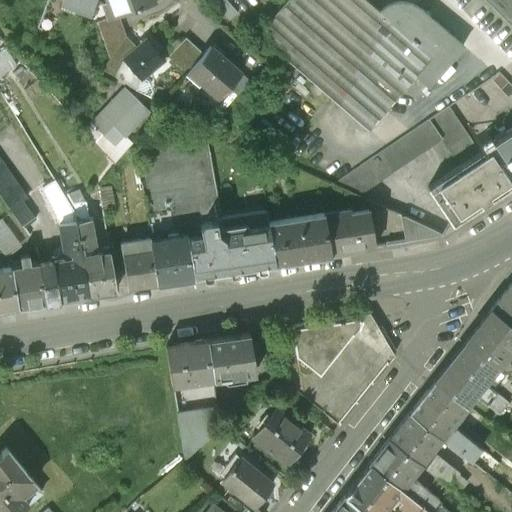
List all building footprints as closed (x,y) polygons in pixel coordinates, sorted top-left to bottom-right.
[(64,12),(67,0),(48,0),(46,6),(40,24),(39,29),(56,34),(64,12)] [(67,0),(64,12),(95,21),(101,0),(67,0)] [(107,0),(115,19),(122,17),(159,3),(157,0),(107,0)] [(234,26),(260,3),(257,0),(218,0),(214,4),(234,26)] [(387,12),(370,0),(298,0),(264,42),(371,131),(408,92),(420,103),(468,47),(423,8),(420,5),(414,3),(410,3),(405,3),(399,4),(394,6),(390,8),(387,12)] [(511,0),(480,0),(511,30),(511,0)] [(40,24),(46,6),(34,2),(28,20),(40,24)] [(139,56),(122,17),(115,19),(99,25),(120,69),(126,68),(139,56)] [(126,68),(143,87),(168,66),(151,46),(139,56),(126,68)] [(217,47),(190,76),(220,104),(247,75),(217,47)] [(9,48),(0,52),(0,79),(20,68),(9,48)] [(123,93),(90,129),(102,139),(96,146),(117,165),(134,146),(127,140),(149,116),(123,93)] [(480,162),(502,147),(469,99),(447,114),(460,134),(480,162)] [(339,186),(364,198),(460,134),(447,114),(339,186)] [(511,140),(502,147),(511,162),(511,140)] [(0,189),(26,224),(40,213),(27,196),(35,190),(0,143),(0,189)] [(433,193),(455,227),(511,190),(511,162),(502,147),(480,162),(433,193)] [(54,182),(39,192),(59,226),(78,222),(74,212),(64,197),(54,182)] [(78,222),(88,221),(85,203),(79,191),(64,197),(74,212),(78,222)] [(325,216),(332,257),(377,249),(371,212),(352,215),(351,211),(325,216)] [(187,241),(193,279),(276,266),(269,225),(268,213),(217,221),(217,224),(204,226),(201,230),(202,238),(187,241)] [(269,225),(276,266),(332,257),(325,216),(269,225)] [(0,244),(12,259),(26,248),(3,219),(0,221),(0,244)] [(402,219),(407,244),(444,238),(402,219)] [(93,220),(78,222),(90,296),(90,297),(116,293),(109,253),(99,254),(93,220)] [(44,263),(51,303),(90,296),(78,222),(59,226),(64,260),(44,263)] [(152,243),(158,285),(193,279),(187,241),(186,238),(152,243)] [(122,245),(129,289),(158,285),(152,243),(151,240),(122,245)] [(13,269),(19,308),(51,303),(44,263),(31,266),(29,256),(21,257),(23,268),(13,269)] [(0,271),(0,311),(19,308),(13,269),(0,271)] [(511,291),(496,312),(511,325),(511,291)] [(511,325),(496,312),(471,342),(506,370),(511,364),(511,363),(511,325)] [(300,399),(338,432),(396,360),(373,320),(292,329),(296,368),(300,399)] [(257,335),(215,342),(221,377),(221,382),(263,375),(257,335)] [(163,350),(170,386),(221,377),(215,342),(163,350)] [(471,342),(439,381),(474,409),(481,400),(499,414),(510,400),(493,387),(506,370),(471,342)] [(439,381),(412,414),(446,442),(458,428),(474,409),(439,381)] [(276,409),(253,440),(292,468),(314,437),(276,409)] [(412,414),(393,439),(426,466),(436,453),(446,442),(412,414)] [(496,457),(458,428),(446,442),(485,471),(496,457)] [(393,439),(372,465),(405,493),(416,479),(426,466),(393,439)] [(0,511),(27,511),(36,505),(31,498),(40,490),(7,451),(0,457),(0,511)] [(461,473),(436,453),(426,466),(452,485),(461,473)] [(228,488),(259,511),(279,484),(248,461),(228,488)] [(372,465),(347,496),(366,511),(389,511),(395,506),(405,493),(372,465)] [(428,511),(431,511),(442,499),(416,479),(405,493),(428,511)] [(428,511),(405,493),(395,506),(403,511),(428,511)] [(366,511),(347,496),(333,511),(366,511)] [(37,511),(55,511),(49,503),(37,511)]
